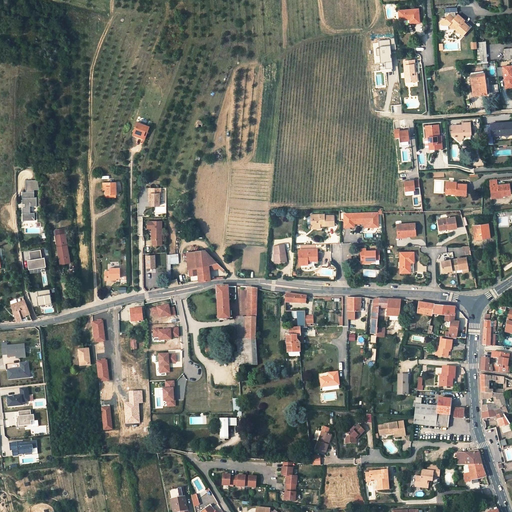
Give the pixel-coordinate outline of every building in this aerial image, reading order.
[(418,9),(399,10),(400,20),(410,19),(410,23),(419,22),(418,9)] [(457,16),(454,19),(449,15),(446,19),(443,19),(443,18),(439,23),(443,26),(448,25),(451,27),(451,29),(455,29),(463,35),(465,33),(470,27),(463,22),(465,21),(458,15),(457,16)] [(392,39),(381,40),(381,45),(380,45),(381,62),(383,62),(383,68),(388,67),(389,73),(397,73),(397,67),(395,67),(392,39)] [(487,61),(486,41),(477,42),(478,62),(487,61)] [(415,60),(404,61),(406,82),(415,81),(414,72),(417,72),(416,64),(415,64),(415,60)] [(511,65),(502,66),(502,67),(496,68),(497,76),(503,75),(504,89),(511,87),(511,65)] [(484,73),(471,74),(472,88),(474,88),(474,95),(482,94),(482,95),(487,94),(484,73)] [(150,126),(138,121),(134,131),(144,135),(146,130),(148,131),(150,126)] [(462,124),(451,124),(452,134),(453,134),(457,140),(463,136),(463,134),(471,133),(470,121),(462,122),(462,124)] [(499,123),(490,124),(491,133),(488,133),(488,145),(493,145),(493,136),(511,134),(511,122),(507,123),(499,124),(499,123)] [(425,126),(426,137),(427,137),(428,149),(442,148),(441,135),(439,136),(438,125),(425,126)] [(399,129),(394,130),(394,138),(399,137),(400,141),(409,141),(407,130),(399,131),(399,129)] [(143,143),(148,131),(146,130),(144,135),(134,131),(131,139),(143,143)] [(419,179),(404,180),(405,190),(414,189),(414,187),(419,187),(419,179)] [(42,206),(40,197),(34,197),(34,190),(39,189),(38,180),(26,180),(26,192),(22,192),(23,204),(25,204),(25,207),(23,207),(23,220),(35,220),(35,212),(31,213),(31,206),(42,206)] [(116,182),(103,182),(103,188),(106,188),(106,190),(106,195),(116,194),(116,182)] [(456,182),(446,182),(446,192),(455,192),(455,194),(466,195),(466,184),(456,184),(456,182)] [(509,184),(491,186),(492,195),(502,194),(502,196),(510,195),(509,184)] [(160,206),(159,194),(161,194),(161,189),(149,189),(149,198),(150,198),(151,206),(160,206)] [(378,212),(364,213),(364,224),(364,227),(378,227),(378,212)] [(364,224),(364,213),(344,214),(345,226),(352,226),(352,224),(354,224),(364,224)] [(324,215),(310,215),(311,225),(315,224),(315,227),(320,226),(320,223),(324,223),(324,226),(334,225),(334,215),(324,216),(324,215)] [(456,217),(438,220),(439,229),(448,228),(448,230),(457,228),(456,217)] [(162,221),(148,221),(148,227),(152,227),(152,228),(153,228),(153,230),(152,230),(152,240),(153,240),(153,245),(162,245),(162,240),(162,221)] [(415,223),(397,224),(397,235),(406,234),(406,236),(416,235),(415,223)] [(488,224),(473,226),(475,239),(490,237),(488,224)] [(70,262),(65,234),(65,229),(56,231),(57,235),(55,236),(56,240),(57,240),(58,247),(57,247),(60,264),(70,262)] [(284,244),(274,246),(275,254),(277,263),(287,262),(284,244)] [(471,254),(470,247),(461,247),(462,251),(465,251),(466,255),(471,254)] [(46,266),(45,257),(42,257),(40,249),(29,251),(30,259),(27,260),(29,269),(46,266)] [(307,250),(298,250),(299,261),(299,265),(308,264),(307,261),(307,259),(317,259),(317,249),(307,250)] [(189,269),(190,276),(198,275),(199,281),(211,280),(210,278),(210,270),(209,265),(216,263),(205,250),(187,253),(188,269),(189,269)] [(370,260),(375,260),(375,259),(379,259),(379,251),(375,252),(375,251),(366,251),(365,251),(365,252),(361,252),(361,261),(366,261),(366,260),(370,260)] [(414,252),(400,253),(400,272),(410,272),(410,261),(414,261),(414,252)] [(171,281),(171,258),(178,257),(178,254),(168,255),(168,282),(171,281)] [(155,255),(146,256),(147,269),(155,268),(155,255)] [(466,258),(441,262),(443,272),(462,269),(463,272),(468,272),(466,258)] [(210,270),(219,268),(223,271),(224,270),(216,263),(209,265),(210,270)] [(120,278),(119,268),(110,268),(110,271),(105,271),(105,280),(115,280),(115,278),(117,278),(120,278)] [(230,318),(228,286),(217,286),(219,319),(230,318)] [(246,287),(246,289),(248,289),(248,300),(248,317),(240,317),(236,323),(238,354),(239,366),(243,366),(258,365),(256,340),(256,337),(257,289),(246,287)] [(49,289),(37,291),(39,305),(52,303),(49,289)] [(305,303),(306,296),(287,294),(286,302),(305,303)] [(360,311),(361,297),(348,297),(348,310),(355,311),(360,311)] [(374,299),(371,332),(378,333),(378,326),(379,307),(380,298),(379,298),(374,299)] [(379,307),(388,307),(387,314),(399,315),(401,299),(380,298),(379,307)] [(25,301),(11,306),(16,322),(22,322),(21,319),(26,318),(27,321),(32,321),(25,301)] [(418,313),(432,315),(434,304),(419,301),(418,313)] [(434,312),(446,314),(450,314),(450,312),(455,313),(455,306),(436,304),(434,312)] [(169,305),(152,308),(154,315),(159,314),(160,318),(171,316),(176,315),(175,315),(174,308),(169,309),(169,305)] [(142,308),(131,309),(132,321),(143,320),(142,308)] [(445,320),(452,321),(449,332),(445,331),(445,335),(453,337),(457,337),(459,321),(454,320),(455,314),(454,314),(455,313),(450,312),(450,314),(446,314),(445,320)] [(306,325),(314,324),(314,315),(306,316),(306,325)] [(95,342),(105,340),(103,320),(93,321),(95,342)] [(171,330),(159,330),(159,329),(154,329),(154,337),(159,337),(159,340),(171,340),(171,337),(179,336),(178,328),(171,328),(171,330)] [(299,328),(289,328),(289,335),(286,335),(288,353),(300,352),(301,352),(300,343),(297,339),(297,336),(301,336),(300,328),(299,328)] [(445,335),(445,339),(441,338),(440,347),(439,347),(438,354),(448,356),(449,350),(449,348),(451,348),(453,337),(445,335)] [(7,343),(2,344),(3,355),(8,355),(8,357),(16,357),(17,357),(18,358),(26,358),(24,344),(7,346),(7,343)] [(91,365),(89,349),(79,350),(80,360),(82,360),(83,365),(91,365)] [(509,359),(509,354),(493,351),(493,355),(492,357),(498,358),(497,365),(492,365),(493,371),(508,372),(509,368),(509,366),(508,366),(509,359)] [(169,353),(158,354),(159,374),(170,373),(170,363),(177,363),(176,354),(169,354),(169,353)] [(12,363),(11,358),(7,358),(7,355),(2,356),(3,364),(12,363)] [(489,361),(489,358),(482,357),(481,365),(481,370),(490,371),(493,371),(492,365),(489,364),(489,361)] [(109,380),(107,360),(97,361),(99,381),(109,380)] [(30,378),(28,362),(20,363),(21,369),(19,369),(8,370),(9,380),(30,378)] [(455,376),(456,367),(443,367),(443,375),(442,386),(452,387),(453,378),(453,376),(455,376)] [(329,376),(321,377),(322,387),(339,384),(338,372),(329,373),(329,376)] [(493,393),(493,389),(489,389),(489,380),(496,381),(496,377),(481,374),(481,384),(481,392),(493,393)] [(408,375),(399,375),(398,394),(407,395),(407,384),(408,384),(408,375)] [(175,381),(165,381),(166,387),(163,388),(164,401),(167,401),(167,407),(176,406),(176,395),(174,396),(174,388),(175,388),(175,381)] [(13,397),(8,398),(9,407),(23,405),(22,402),(29,401),(28,387),(20,388),(21,397),(16,397),(16,396),(13,397)] [(125,424),(140,423),(139,402),(143,402),(142,391),(129,391),(129,403),(124,403),(125,424)] [(482,399),(494,397),(494,404),(482,405),(482,411),(500,409),(499,407),(505,405),(503,393),(493,393),(481,392),(482,399)] [(234,399),(235,413),(242,413),(241,398),(234,399)] [(414,424),(448,428),(451,408),(452,408),(453,399),(439,398),(438,406),(421,405),(416,404),(414,424)] [(504,414),(508,413),(505,405),(499,407),(500,409),(504,414)] [(112,429),(110,406),(101,407),(104,430),(112,429)] [(464,408),(455,408),(454,418),(464,419),(464,408)] [(496,415),(497,415),(499,419),(501,427),(502,426),(509,424),(510,424),(506,417),(504,414),(500,409),(482,411),(483,418),(486,417),(494,416),(496,415)] [(31,410),(19,412),(19,417),(18,417),(19,423),(17,423),(17,428),(25,427),(25,426),(32,426),(31,421),(35,421),(34,415),(31,416),(31,410)] [(221,435),(221,438),(224,438),(228,438),(228,425),(236,425),(236,418),(220,418),(220,420),(221,420),(221,423),(220,423),(220,425),(221,425),(221,428),(220,428),(219,428),(219,430),(220,430),(221,430),(221,433),(220,433),(220,435),(221,435)] [(385,425),(379,426),(381,435),(386,434),(387,433),(391,432),(391,431),(395,430),(395,433),(396,434),(397,435),(400,435),(400,437),(406,436),(403,421),(384,424),(385,425)] [(502,426),(504,432),(511,430),(509,424),(502,426)] [(359,425),(350,434),(349,433),(348,434),(349,435),(350,436),(348,438),(347,444),(358,444),(358,439),(357,438),(358,437),(359,437),(365,431),(359,425)] [(504,457),(502,457),(500,452),(503,452),(502,450),(501,448),(501,446),(499,441),(495,428),(484,431),(486,441),(490,439),(491,442),(492,445),(487,447),(489,454),(492,466),(495,465),(500,463),(505,462),(504,457)] [(326,453),(329,445),(327,445),(330,435),(328,434),(322,432),(316,449),(326,453)] [(18,442),(9,443),(10,451),(12,451),(13,457),(19,456),(19,454),(25,454),(32,454),(32,449),(38,449),(37,441),(30,442),(22,443),(18,444),(18,442)] [(472,453),(459,453),(457,453),(457,454),(457,456),(458,459),(458,464),(463,465),(468,465),(482,465),(479,451),(472,451),(472,453)] [(292,468),(292,463),(284,462),(284,467),(283,467),(282,476),(287,476),(286,484),(287,484),(286,488),(286,492),(285,500),(295,501),(296,493),(295,493),(295,489),(296,485),(297,477),(292,476),(293,468),(292,468)] [(428,471),(433,472),(433,475),(439,476),(439,465),(428,465),(428,471)] [(472,480),(486,476),(482,465),(468,465),(472,480)] [(389,470),(369,471),(369,473),(366,473),(366,477),(370,477),(370,479),(370,480),(377,479),(377,478),(379,478),(380,478),(380,479),(380,480),(379,480),(379,486),(383,485),(383,489),(389,489),(388,478),(389,478),(389,470)] [(427,480),(429,480),(432,481),(432,478),(433,475),(433,472),(428,471),(422,471),(421,477),(416,476),(415,487),(426,488),(427,480)] [(238,476),(234,476),(230,476),(230,475),(223,474),(222,484),(229,485),(229,484),(233,484),(237,484),(237,486),(244,486),(244,485),(248,485),(248,486),(255,487),(256,477),(249,476),(249,477),(245,477),(245,476),(238,475),(238,476)] [(188,509),(185,497),(171,500),(173,511),(188,511),(188,509)]
